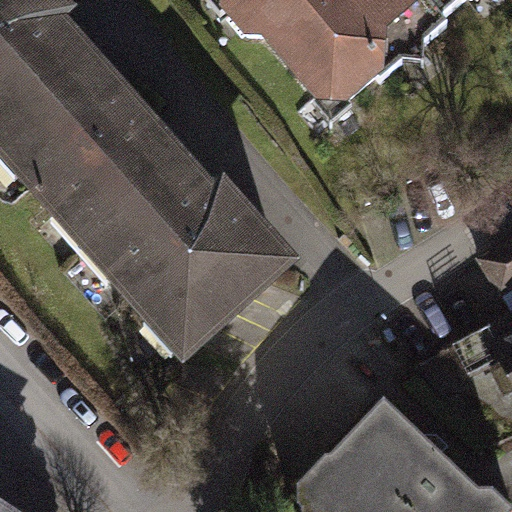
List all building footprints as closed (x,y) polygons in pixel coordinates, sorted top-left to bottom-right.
[(76,0),(0,0),(0,68),(72,4),(76,0)] [(213,0),(213,4),(239,33),(256,34),(327,118),(399,58),(419,58),(419,40),(465,0),(213,0)] [(229,177),(72,4),(0,68),(0,145),(119,276),(229,177)] [(229,177),(119,276),(190,358),(308,255),(235,172),(229,177)] [(511,245),(491,257),(510,291),(511,290),(511,245)] [(511,305),(448,336),(466,379),(500,363),(511,384),(511,305)] [(499,511),(374,404),(290,492),(296,511),(499,511)] [(24,511),(0,496),(0,511),(24,511)]
